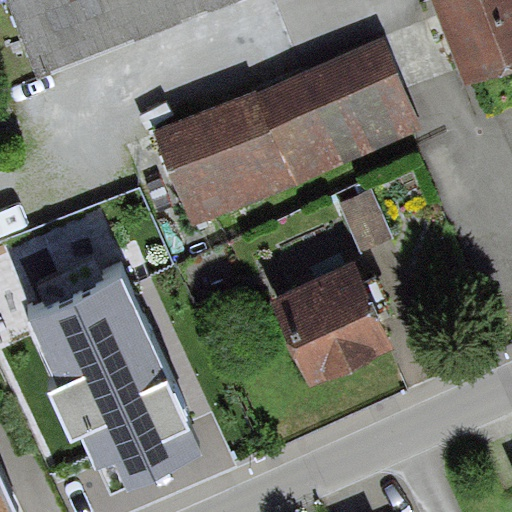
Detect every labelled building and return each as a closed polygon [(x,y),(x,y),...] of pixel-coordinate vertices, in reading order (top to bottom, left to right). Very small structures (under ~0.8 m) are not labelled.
[(0,0),(0,8),(27,79),(233,0),(0,0)] [(511,0),(431,0),(464,82),(511,62),(511,0)] [(386,41),(155,132),(192,223),(422,127),(386,41)] [(370,189),(339,204),(362,251),(393,236),(370,189)] [(353,262),(268,300),(307,387),(392,349),(353,262)] [(120,274),(28,317),(60,384),(51,388),(72,434),(83,429),(113,492),(202,450),(120,274)] [(0,479),(0,511),(4,511),(14,508),(0,479)]
